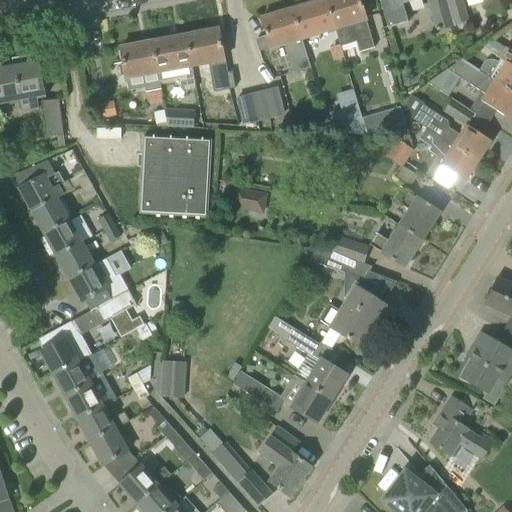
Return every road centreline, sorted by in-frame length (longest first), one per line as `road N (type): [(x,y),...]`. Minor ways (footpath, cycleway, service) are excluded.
road 1 (unclassified): [(315,511),(511,200)]
road 2 (residential): [(96,511),(0,357)]
